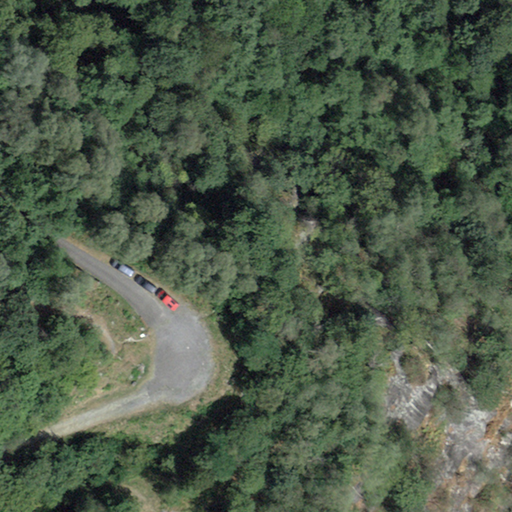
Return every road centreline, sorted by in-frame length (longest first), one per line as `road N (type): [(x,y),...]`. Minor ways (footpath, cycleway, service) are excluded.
road 1 (track): [(152,309),(170,345),(159,390),(0,462)]
road 2 (unclassified): [(0,201),(152,309)]
road 3 (track): [(31,511),(101,490),(128,492),(151,511)]
